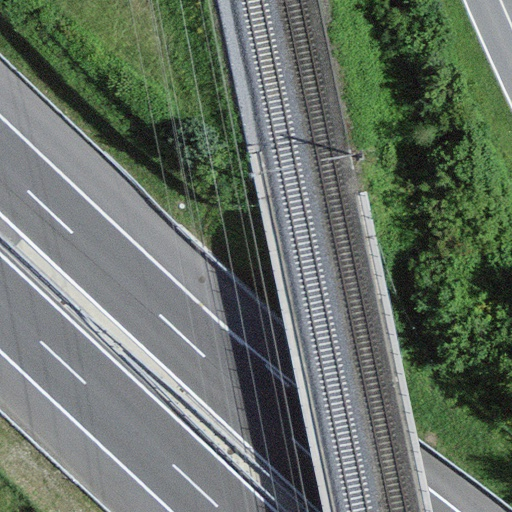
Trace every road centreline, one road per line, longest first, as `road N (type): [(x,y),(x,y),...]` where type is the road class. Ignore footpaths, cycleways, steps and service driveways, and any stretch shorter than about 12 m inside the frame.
road 1 (motorway): [(370,511),(0,164)]
road 2 (motorway): [(0,303),(223,511)]
